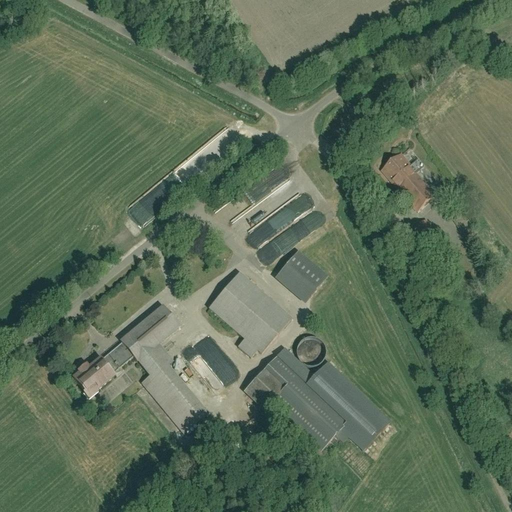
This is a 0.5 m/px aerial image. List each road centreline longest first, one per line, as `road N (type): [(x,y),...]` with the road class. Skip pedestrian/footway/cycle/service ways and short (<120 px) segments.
road 1 (residential): [(0,371),(297,123)]
road 2 (residential): [(297,123),(67,0)]
road 3 (residential): [(297,123),(495,0)]
